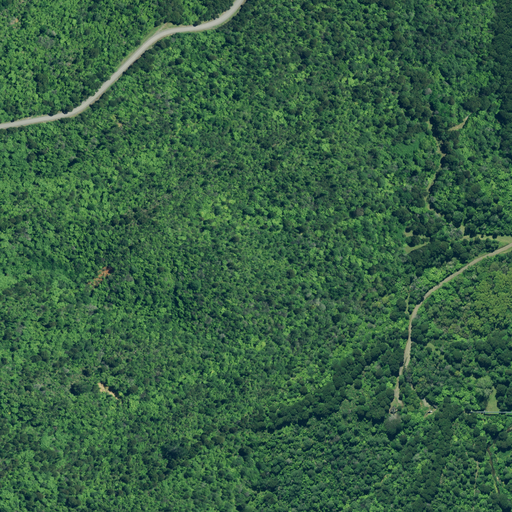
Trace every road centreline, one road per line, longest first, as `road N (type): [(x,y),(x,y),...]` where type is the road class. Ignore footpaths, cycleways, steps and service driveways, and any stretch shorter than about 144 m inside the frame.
road 1 (tertiary): [(243,0),(213,22),(157,36),(76,109),(0,126)]
road 2 (track): [(394,408),(410,326),(409,249),(472,235),(511,239)]
road 3 (track): [(472,235),(426,196),(442,157),(439,141),(465,119)]
road 4 (track): [(511,244),(426,294),(412,336)]
